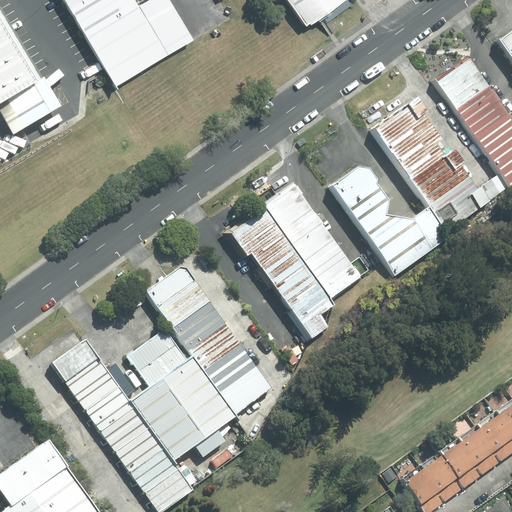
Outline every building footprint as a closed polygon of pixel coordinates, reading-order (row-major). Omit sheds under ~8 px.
[(64,0),(113,82),(190,37),(168,0),(142,0),(137,3),(135,0),(64,0)] [(281,0),(299,27),(340,0),(281,0)] [(0,22),(36,83),(0,103),(0,116),(11,135),(57,108),(0,11),(0,22)] [(0,103),(36,83),(0,22),(0,103)] [(511,29),(494,41),(511,68),(511,29)] [(432,86),(506,200),(511,196),(511,132),(467,63),(432,86)] [(437,242),(481,212),(407,106),(364,136),(387,170),(437,242)] [(323,190),(385,279),(437,242),(387,170),(354,164),(323,190)] [(227,233),(299,342),(333,320),(319,299),(347,282),(289,193),(227,233)] [(232,420),(268,395),(181,271),(145,297),(170,332),(232,420)] [(232,420),(189,359),(170,332),(128,361),(147,388),(124,404),(167,465),(232,420)] [(52,370),(147,511),(156,511),(186,492),(167,465),(124,404),(88,346),(52,370)] [(427,511),(511,453),(511,404),(400,482),(421,511),(427,511)] [(0,511),(94,511),(46,442),(0,473),(0,496),(7,507),(0,511)]
